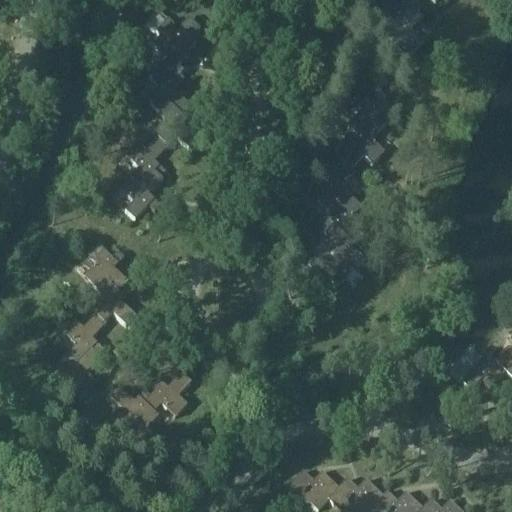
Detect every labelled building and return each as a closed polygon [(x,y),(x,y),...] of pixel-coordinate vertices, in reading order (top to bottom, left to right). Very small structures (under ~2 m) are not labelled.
[(406,0),(407,0),(397,10),(386,0),(375,12),(384,20),(380,25),(389,33),(386,37),(399,49),(396,52),(407,62),(424,44),(413,33),(423,22),(416,16),(420,11),(415,6),(414,7),(406,0)] [(173,84),(178,78),(182,74),(179,71),(191,58),(187,54),(196,45),(191,41),(199,33),(188,22),(177,33),(167,23),(155,35),(159,39),(152,46),(164,56),(153,68),(158,71),(158,70),(173,84)] [(180,119),(187,111),(189,108),(174,94),(185,83),(178,78),(173,84),(158,70),(158,71),(149,80),(158,89),(145,103),(157,115),(166,106),(180,119)] [(419,87),(430,85),(428,71),(416,73),(419,87)] [(390,122),(377,108),(385,100),(376,90),(362,104),(356,98),(350,104),(361,115),(346,129),(349,132),(355,138),(369,125),(378,134),(390,122)] [(166,106),(157,115),(165,122),(152,136),(157,141),(158,140),(165,148),(166,147),(174,139),(188,152),(197,142),(182,128),(192,117),(187,111),(180,119),(166,106)] [(340,163),(342,165),(350,172),(362,159),(372,168),(384,156),(370,142),(378,134),(369,125),(355,138),(349,132),(344,138),(354,149),(340,163)] [(153,174),(159,181),(165,175),(154,165),(168,149),(166,147),(165,148),(158,140),(157,141),(145,154),(136,145),(124,158),(138,171),(130,180),(140,188),(153,174)] [(314,195),(320,200),(320,201),(326,195),(340,208),(349,199),(341,191),(354,177),(349,172),(350,172),(342,165),(333,173),(320,160),(311,169),(325,184),(314,195)] [(140,188),(130,180),(118,192),(132,205),(124,214),(134,223),(147,209),(154,215),(159,209),(148,199),(162,183),(159,181),(153,174),(140,188)] [(321,229),(327,234),(334,228),(347,242),(356,233),(348,224),(361,211),(349,199),(340,208),(326,195),(320,201),(320,200),(317,203),(332,218),(321,229)] [(351,245),(347,242),(334,228),(327,234),(324,238),(326,241),(314,254),(317,257),(308,266),(312,271),(304,281),(315,290),(326,279),(336,290),(349,278),(344,274),(351,267),(340,256),(351,245)] [(118,296),(125,289),(127,287),(113,272),(123,261),(117,255),(111,262),(97,248),(88,258),(96,266),(83,280),(96,292),(104,283),(118,296)] [(104,283),(96,292),(103,300),(90,313),(95,318),(103,326),(103,325),(112,317),(125,330),(135,320),(120,306),(130,295),(125,289),(118,296),(104,283)] [(75,349),(67,357),(77,367),(90,353),(96,359),(97,358),(102,353),(91,342),(106,327),(103,325),(103,326),(95,318),(82,331),(73,323),(61,335),(75,349)] [(495,363),(494,364),(505,374),(505,375),(511,381),(511,351),(506,351),(495,363)] [(100,361),(97,358),(96,359),(90,353),(77,367),(67,357),(55,369),(69,383),(61,391),(71,401),(75,396),(84,386),(90,393),(91,392),(96,387),(85,376),(100,361)] [(462,362),(450,374),(470,393),(474,389),(470,386),(476,379),(489,392),(505,375),(505,374),(494,364),(495,363),(484,353),(476,361),(462,362)] [(156,393),(149,400),(143,408),(152,416),(153,416),(160,408),(174,421),(186,409),(177,400),(190,386),(181,377),(166,392),(155,381),(149,387),(156,393)] [(88,409),(80,417),(79,418),(92,430),(105,416),(113,423),(122,414),(108,401),(115,394),(109,389),(99,400),(91,392),(90,393),(84,386),(75,396),(88,409)] [(122,414),(113,423),(126,436),(139,422),(148,430),(157,420),(153,416),(152,416),(143,408),(149,400),(143,395),(133,406),(118,392),(115,394),(108,401),(122,414)] [(339,444),(335,440),(329,446),(333,450),(339,444)] [(302,474),(283,494),(296,507),(310,507),(315,511),(319,511),(328,503),(327,503),(338,492),(338,491),(321,475),(309,488),(303,482),(306,478),(302,474)] [(338,492),(327,503),(328,503),(336,511),(370,511),(382,500),(373,491),(365,483),(353,496),(347,490),(350,486),(346,483),(338,491),(338,492)] [(382,500),(370,511),(421,511),(422,511),(405,496),(393,508),(387,502),(390,499),(386,495),(382,500)] [(421,511),(457,511),(449,504),(441,511),(432,511),(431,510),(434,507),(430,503),(422,511),(421,511)]
